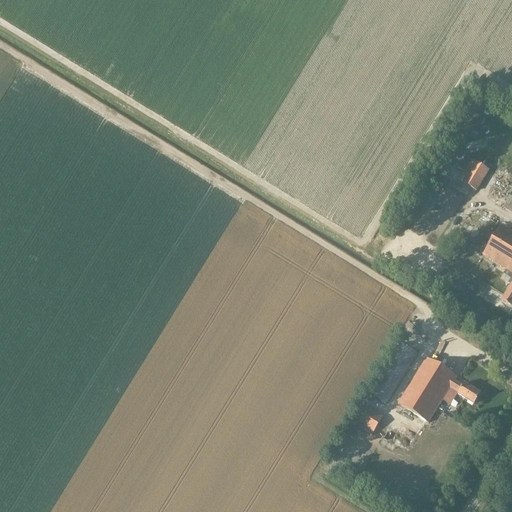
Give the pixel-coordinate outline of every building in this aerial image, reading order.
[(476,192),(489,171),(471,159),(458,181),(476,192)] [(511,214),(511,191),(502,208),(511,214)] [(483,256),(505,270),(511,273),(511,285),(511,286),(502,302),(511,308),(511,232),(502,226),(483,256)] [(386,407),(413,353),(403,348),(395,364),(397,366),(378,404),(386,407)] [(474,405),(480,395),(464,384),(463,386),(454,381),(456,378),(426,359),(398,405),(428,423),(450,388),(458,393),(457,395),(474,405)] [(371,436),(382,418),(361,405),(350,423),(371,436)] [(394,427),(386,443),(405,452),(413,435),(394,427)]
